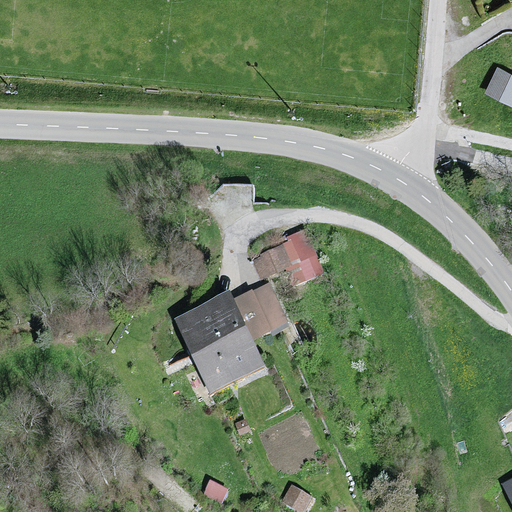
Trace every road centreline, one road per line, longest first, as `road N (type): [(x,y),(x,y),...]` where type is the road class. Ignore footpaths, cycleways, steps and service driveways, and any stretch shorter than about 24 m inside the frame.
road 1 (tertiary): [(390,175),(272,137),(0,123)]
road 2 (residential): [(438,0),(426,113),(390,175)]
road 3 (tertiary): [(511,294),(462,233),(390,175)]
